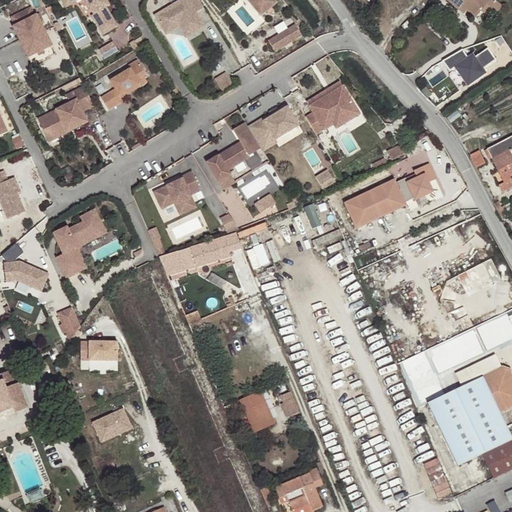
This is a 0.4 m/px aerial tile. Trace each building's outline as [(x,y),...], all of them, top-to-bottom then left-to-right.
[(58,0),(64,8),(71,3),(69,0),(58,0)] [(69,0),(71,3),(77,0),(82,0),(92,15),(90,17),(96,27),(99,25),(105,33),(116,26),(104,7),(107,5),(103,0),(69,0)] [(200,8),(195,0),(177,0),(151,16),(159,30),(177,19),(187,35),(201,26),(192,13),(200,8)] [(268,0),(242,0),(254,15),(270,2),(268,0)] [(437,0),(449,11),(453,7),(465,19),(480,1),(479,0),(437,0)] [(15,31),(35,21),(31,12),(11,22),(15,31)] [(177,19),(159,30),(162,34),(175,27),(182,38),(187,35),(177,19)] [(28,62),(52,50),(37,20),(35,21),(15,31),(13,32),(28,62)] [(99,25),(96,27),(101,35),(105,33),(99,25)] [(289,25),(263,42),(270,52),(296,35),(289,25)] [(102,60),(116,51),(110,43),(97,51),(102,60)] [(459,45),(439,59),(445,68),(454,61),(464,77),(494,57),(485,45),(470,55),(468,52),(465,54),(459,45)] [(99,99),(106,111),(121,103),(119,99),(125,96),(123,93),(137,84),(135,81),(141,77),(144,75),(135,61),(126,67),(128,70),(108,82),(113,90),(99,99)] [(225,89),(235,82),(228,71),(218,78),(225,89)] [(123,93),(125,96),(145,83),(141,77),(135,81),(137,84),(123,93)] [(302,102),(305,106),(338,86),(336,82),(302,102)] [(338,86),(305,106),(309,112),(301,117),(312,135),(320,131),(329,125),(331,129),(356,114),(338,86)] [(92,106),(83,88),(65,97),(69,105),(47,116),(50,122),(40,127),(48,142),(67,132),(66,130),(69,128),(69,129),(70,129),(70,130),(71,130),(72,130),(85,123),(80,112),(92,106)] [(259,118),(245,127),(254,141),(267,133),(272,140),(296,125),(284,107),(261,121),(259,118)] [(245,127),(242,123),(230,130),(237,142),(203,163),(220,190),(232,182),(224,170),(246,157),(246,156),(258,148),(254,141),(245,127)] [(322,134),(331,129),(329,125),(320,131),(322,134)] [(272,140),(267,133),(254,141),(258,148),(260,151),(274,142),(272,140)] [(511,135),(487,149),(504,183),(498,186),(501,192),(511,187),(511,135)] [(479,151),(469,155),(476,168),(485,163),(479,151)] [(345,205),(357,230),(406,206),(405,204),(414,199),(415,201),(433,193),(429,183),(436,180),(428,165),(414,172),(417,179),(408,184),(406,179),(396,184),(394,181),(345,205)] [(332,169),(319,176),(327,189),(339,181),(332,169)] [(189,195),(199,191),(190,172),(179,178),(180,179),(172,183),(173,185),(166,189),(165,187),(152,193),(160,210),(173,204),(174,205),(190,198),(189,195)] [(8,182),(4,173),(0,174),(0,201),(9,221),(26,213),(20,200),(17,202),(15,197),(18,195),(21,194),(15,179),(8,182)] [(257,203),(264,214),(280,204),(274,194),(257,203)] [(501,207),(496,210),(501,218),(508,214),(503,206),(501,207)] [(88,230),(103,224),(96,210),(81,217),(84,222),(69,229),(68,227),(55,233),(64,253),(57,257),(67,277),(83,269),(73,249),(75,243),(91,236),(88,230)] [(233,213),(223,218),(230,232),(240,227),(233,213)] [(107,233),(103,224),(88,230),(91,236),(75,243),(73,249),(83,269),(87,267),(80,251),(82,245),(107,233)] [(236,232),(198,245),(206,265),(230,257),(229,252),(242,247),(236,232)] [(10,265),(24,253),(17,245),(4,258),(10,265)] [(198,245),(160,258),(168,276),(184,271),(181,262),(193,258),(196,268),(206,265),(198,245)] [(21,264),(6,266),(8,285),(19,283),(43,293),(50,276),(21,264)] [(60,311),(67,338),(85,334),(78,307),(60,311)] [(197,311),(185,316),(187,319),(196,315),(198,320),(201,319),(197,311)] [(196,315),(187,319),(189,324),(198,320),(196,315)] [(117,361),(117,343),(103,342),(103,345),(100,345),(100,342),(89,342),(89,360),(117,361)] [(460,372),(466,385),(505,366),(499,353),(460,372)] [(493,478),(511,469),(511,439),(499,413),(511,406),(511,367),(506,366),(466,385),(427,404),(457,466),(482,455),(493,478)] [(3,382),(0,383),(0,415),(1,418),(27,408),(17,383),(14,384),(11,376),(2,380),(3,382)] [(262,389),(237,399),(252,434),(277,424),(262,389)] [(126,409),(91,424),(100,444),(134,429),(126,409)] [(275,488),(281,504),(288,501),(290,506),(292,511),(294,511),(310,505),(312,511),(323,506),(315,487),(323,484),(316,468),(308,472),(309,474),(275,488)] [(269,482),(259,487),(262,494),(269,491),(272,490),(269,482)] [(269,491),(262,494),(266,504),(274,501),(269,491)]
